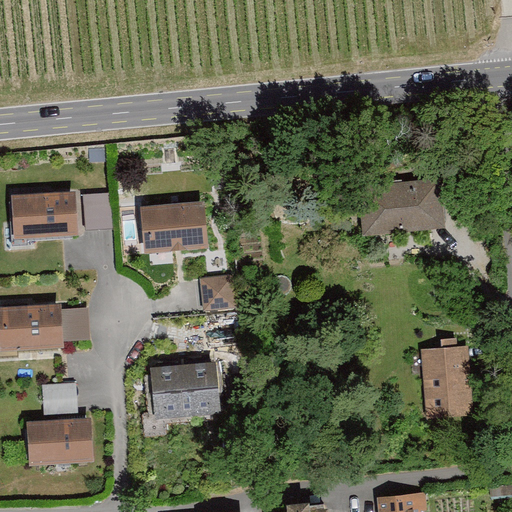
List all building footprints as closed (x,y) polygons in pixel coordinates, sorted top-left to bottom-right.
[(359,190),(362,240),(450,234),(446,185),(359,190)] [(73,199),(11,201),(12,240),(74,239),(73,199)] [(140,214),(143,256),(204,252),(201,210),(140,214)] [(230,279),(200,283),(204,315),(234,311),(230,279)] [(58,312),(0,313),(0,353),(60,351),(58,312)] [(468,349),(422,353),(428,420),(473,416),(468,349)] [(216,363),(151,369),(155,419),(220,413),(216,363)] [(44,412),(78,411),(77,382),(44,382),(44,412)] [(89,425),(26,428),(28,468),(91,465),(89,425)] [(424,511),(424,500),(378,502),(378,511),(424,511)]
